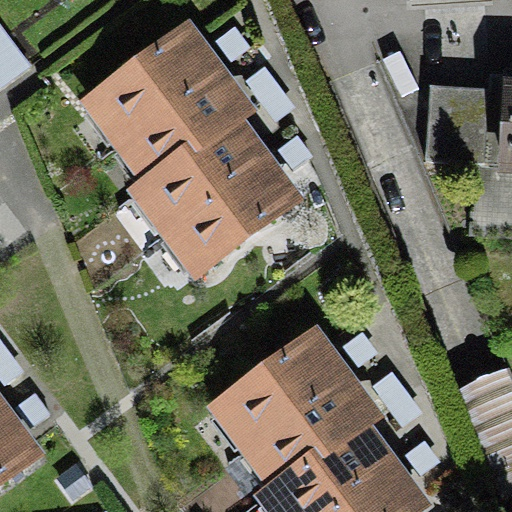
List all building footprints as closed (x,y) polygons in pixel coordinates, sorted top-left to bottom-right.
[(92,104),(122,144),(214,75),(184,35),(92,104)] [(244,115),(214,75),(122,144),(152,184),(231,125),(244,115)] [(511,93),(429,87),(424,157),(471,161),(465,232),(511,235),(511,93)] [(139,194),(168,232),(261,163),(231,125),(152,184),(139,194)] [(292,206),(261,163),(168,232),(200,275),(292,206)] [(218,409),(248,449),(341,380),(311,340),(218,409)] [(371,421),(341,380),(248,449),(278,490),(360,429),(371,421)] [(2,418),(0,419),(0,482),(32,459),(2,418)] [(267,498),(277,511),(332,511),(390,470),(360,429),(278,490),(267,498)] [(417,511),(420,510),(390,470),(332,511),(417,511)]
